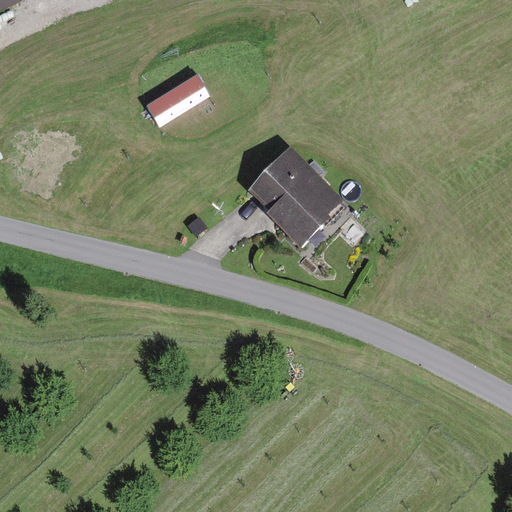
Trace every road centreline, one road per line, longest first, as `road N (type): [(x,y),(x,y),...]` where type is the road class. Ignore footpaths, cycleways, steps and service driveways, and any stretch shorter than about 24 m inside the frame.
road 1 (unclassified): [(511,397),(311,307),(0,231)]
road 2 (track): [(125,0),(0,49)]
